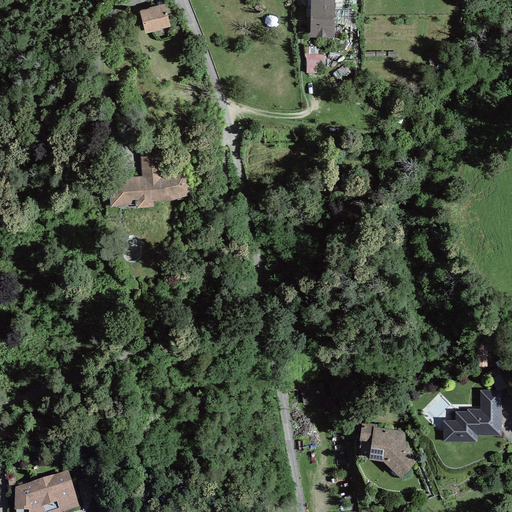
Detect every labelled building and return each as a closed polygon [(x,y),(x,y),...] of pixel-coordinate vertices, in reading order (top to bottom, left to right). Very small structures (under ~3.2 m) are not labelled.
[(334,38),(334,0),(310,0),(309,38),(334,38)] [(149,9),(139,11),(145,34),(161,30),(161,29),(170,27),(165,4),(148,8),(149,9)] [(324,55),(307,54),(306,73),(323,74),(324,55)] [(160,156),(140,156),(142,176),(110,178),(110,207),(135,205),(135,206),(136,206),(136,209),(153,207),(153,202),(171,201),(186,196),(186,193),(191,191),(186,172),(161,174),(160,156)] [(503,390),(480,390),(480,410),(467,409),(467,412),(455,412),(455,420),(443,420),(443,442),(477,442),(477,436),(502,437),(503,390)] [(371,442),(369,460),(382,462),(400,479),(416,461),(405,444),(405,441),(405,436),(405,433),(403,431),(401,430),(375,427),(376,424),(361,424),(359,440),(371,442)] [(68,469),(14,487),(13,511),(61,511),(79,507),(68,469)]
